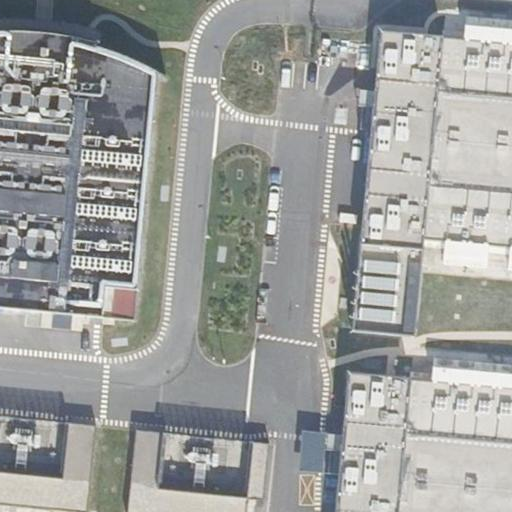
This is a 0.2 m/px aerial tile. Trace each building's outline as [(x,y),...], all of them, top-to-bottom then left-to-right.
[(459,37),(374,28),(347,331),(413,336),(419,275),(511,282),(511,19),(462,15),(459,37)] [(0,35),(0,305),(131,318),(131,321),(145,323),(168,78),(174,82),(178,74),(171,70),(152,60),(133,51),(112,43),(106,42),(106,45),(0,35)] [(408,377),(340,374),(327,511),(511,511),(511,364),(414,355),(408,377)] [(68,424),(63,479),(89,482),(91,482),(96,426),(68,424)] [(134,430),(129,484),(154,486),(159,433),(134,430)] [(255,443),(249,495),(260,496),(265,444),(255,443)] [(63,479),(0,473),(0,502),(86,510),(89,482),(63,479)] [(154,486),(129,484),(126,511),(247,511),(249,495),(154,486)]
